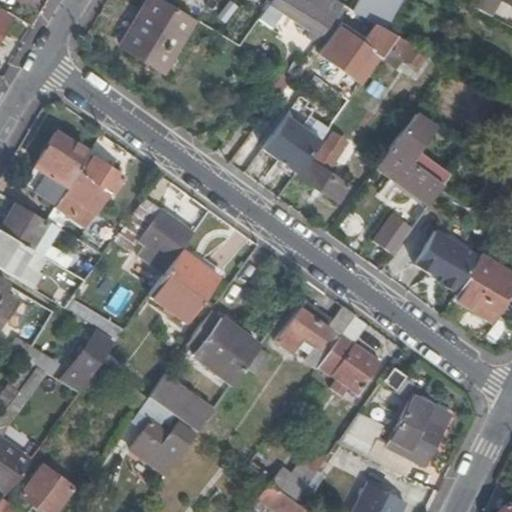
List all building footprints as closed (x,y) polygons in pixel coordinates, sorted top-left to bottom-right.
[(160,74),(193,22),(157,0),(150,0),(141,15),(144,17),(136,30),(133,28),(120,49),(160,74)] [(307,39),(317,45),(320,40),(332,24),(340,13),(344,8),(329,0),(324,0),(317,11),(312,8),(313,5),(304,0),(274,0),(270,7),(280,13),(310,33),(307,39)] [(399,5),(401,0),(384,0),(371,24),(382,31),(384,32),(399,5)] [(511,0),(472,0),(471,2),(489,11),(492,5),(495,6),(497,0),(502,0),(511,4),(511,0)] [(268,29),(280,13),(270,7),(258,22),(268,29)] [(0,38),(12,19),(0,12),(0,38)] [(141,15),(133,28),(136,30),(144,17),(141,15)] [(395,38),(384,32),(382,31),(368,51),(332,24),(320,40),(365,75),(378,58),(380,59),(387,49),(395,38)] [(409,45),(395,38),(387,49),(403,60),(415,69),(424,56),(409,45)] [(387,49),(380,59),(395,70),(403,60),(387,49)] [(373,77),(364,89),(375,97),(383,85),(373,77)] [(276,79),(267,97),(280,103),(289,85),(276,79)] [(438,191),(447,179),(412,154),(434,124),(414,114),(389,150),(388,149),(374,168),(427,206),(438,191)] [(319,143),(285,119),(262,151),(296,175),(319,143)] [(57,203),(66,187),(63,185),(84,150),(54,132),(34,165),(47,173),(37,190),(57,203)] [(339,151),(326,142),(311,165),(309,164),(299,179),(337,204),(347,188),(324,173),(339,151)] [(59,199),(69,206),(78,192),(95,203),(104,190),(110,194),(121,177),(91,156),(80,173),(77,172),(59,199)] [(446,196),(438,191),(427,206),(425,209),(404,238),(417,248),(453,200),(446,196)] [(187,231),(141,198),(111,240),(157,273),(187,231)] [(13,204),(0,224),(0,231),(18,242),(20,239),(30,245),(38,232),(44,223),(13,204)] [(408,231),(396,222),(378,246),(390,254),(408,231)] [(497,222),(491,233),(502,240),(511,229),(497,222)] [(18,242),(0,231),(0,269),(11,276),(28,249),(18,242)] [(47,238),(38,232),(30,245),(28,249),(38,254),(47,238)] [(436,285),(454,296),(469,270),(476,259),(433,233),(413,268),(429,277),(432,273),(440,278),(436,285)] [(220,270),(182,242),(150,288),(187,316),(220,270)] [(454,296),(451,300),(488,322),(511,280),(511,277),(477,258),(476,259),(469,270),(454,296)] [(0,320),(6,310),(0,306),(0,293),(1,291),(8,296),(12,290),(5,286),(6,284),(0,280),(0,320)] [(113,339),(119,331),(68,299),(62,308),(113,339)] [(352,314),(340,305),(324,327),(296,307),(272,340),(288,351),(299,337),(308,343),(304,348),(320,359),(336,337),(352,314)] [(220,321),(207,312),(183,345),(197,354),(220,321)] [(256,346),(220,321),(197,354),(193,360),(229,384),(256,346)] [(75,392),(111,343),(94,331),(82,347),(79,344),(74,351),(78,354),(59,382),(75,392)] [(336,337),(320,359),(357,386),(374,362),(336,337)] [(33,367),(8,401),(18,407),(43,373),(33,367)] [(381,381),(393,389),(403,375),(391,367),(381,381)] [(211,408),(162,374),(146,397),(166,411),(195,432),(211,408)] [(140,406),(146,397),(119,377),(113,385),(140,406)] [(413,394),(386,444),(385,444),(413,459),(421,463),(447,413),(413,394)] [(166,411),(146,397),(140,406),(129,421),(140,429),(127,448),(164,475),(192,436),(173,423),(163,436),(158,432),(159,431),(154,427),(166,411)] [(371,428),(352,418),(335,442),(364,457),(374,438),(379,427),(376,426),(371,428)] [(386,444),(374,438),(364,457),(403,476),(413,459),(385,444),(386,444)] [(0,489),(4,493),(27,460),(0,440),(0,489)] [(43,467),(62,481),(66,476),(47,462),(43,467)] [(51,511),(69,487),(62,481),(43,467),(40,465),(19,494),(42,511),(51,511)] [(282,468),(269,486),(292,502),(305,484),(282,468)] [(269,486),(267,484),(258,494),(283,511),(308,511),(303,509),(292,502),(269,486)] [(315,492),(305,484),(292,502),(303,509),(315,492)] [(396,511),(402,502),(368,484),(353,511),(396,511)] [(0,511),(16,511),(0,499),(0,511)]
